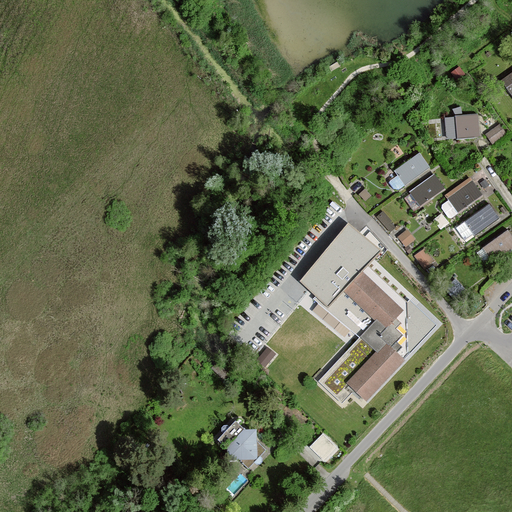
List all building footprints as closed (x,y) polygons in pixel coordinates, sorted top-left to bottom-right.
[(511,72),(501,80),(511,96),(511,72)] [(476,115),(443,117),(445,140),(477,138),(476,115)] [(486,131),(493,141),(507,132),(500,122),(486,131)] [(430,168),(419,153),(394,171),(405,185),(430,168)] [(434,174),(409,192),(420,206),(444,188),(434,174)] [(482,194),(470,178),(445,196),(457,212),(482,194)] [(365,207),(376,201),(368,186),(356,192),(365,207)] [(500,218),(489,203),(463,222),(474,237),(500,218)] [(385,210),(378,214),(389,229),(396,225),(385,210)] [(434,217),(442,227),(451,220),(443,210),(434,217)] [(407,302),(368,264),(381,251),(348,224),(300,282),(317,296),(313,300),(359,337),(318,382),(339,403),(350,392),(361,402),(435,325),(410,300),(407,302)] [(511,250),(511,236),(507,229),(483,247),(495,264),(511,250)] [(405,230),(396,237),(404,248),(413,241),(405,230)] [(434,261),(424,248),(413,257),(423,269),(434,261)] [(267,365),(277,351),(268,343),(257,357),(267,365)] [(217,363),(213,369),(225,379),(229,374),(217,363)] [(235,421),(218,440),(228,449),(228,459),(238,459),(248,468),(266,450),(256,440),(255,430),(245,430),(235,421)] [(325,430),(310,443),(325,459),(340,446),(325,430)]
